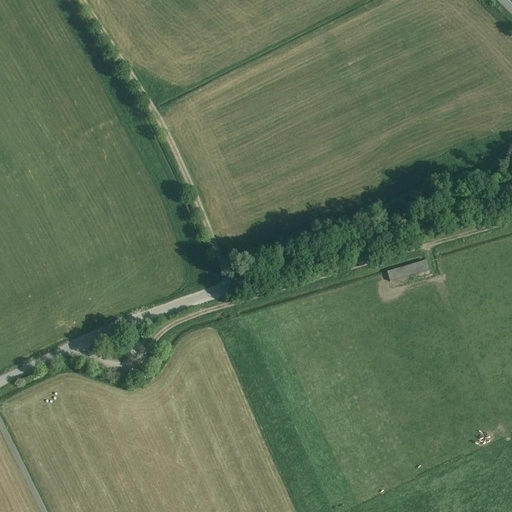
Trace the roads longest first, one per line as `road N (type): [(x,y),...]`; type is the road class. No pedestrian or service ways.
road 1 (unclassified): [(0,382),(149,314),(511,189)]
road 2 (track): [(79,343),(115,368),(134,364),(167,327),(188,317),(511,219)]
road 3 (track): [(81,0),(158,119),(226,289)]
